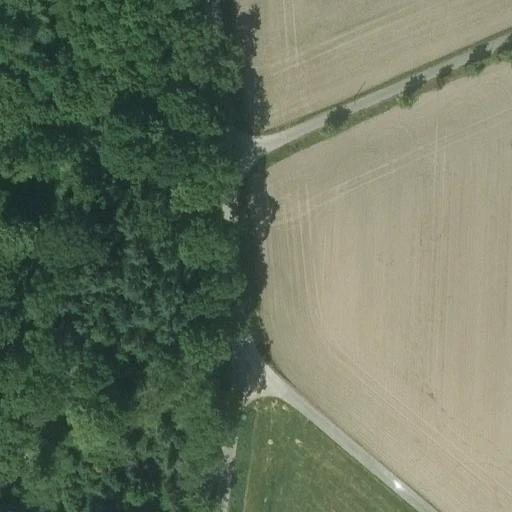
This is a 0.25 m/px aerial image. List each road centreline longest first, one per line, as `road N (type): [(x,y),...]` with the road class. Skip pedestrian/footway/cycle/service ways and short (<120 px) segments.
road 1 (unclassified): [(239,371),(212,0)]
road 2 (unclassified): [(239,371),(292,396),(429,511)]
road 3 (unclassified): [(216,511),(239,371)]
